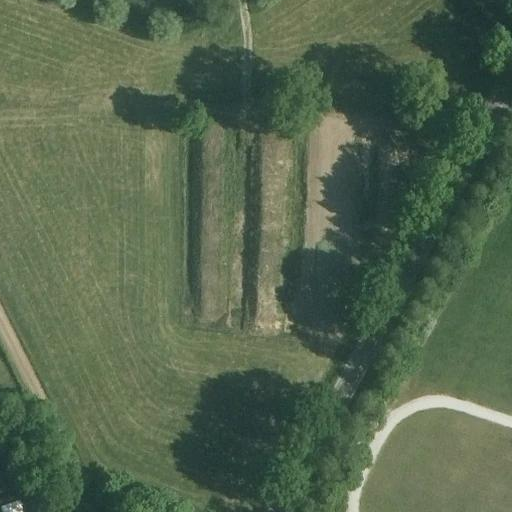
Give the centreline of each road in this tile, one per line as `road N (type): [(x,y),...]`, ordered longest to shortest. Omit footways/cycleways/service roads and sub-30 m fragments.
road 1 (tertiary): [(279,511),(511,67)]
road 2 (track): [(100,511),(0,313)]
